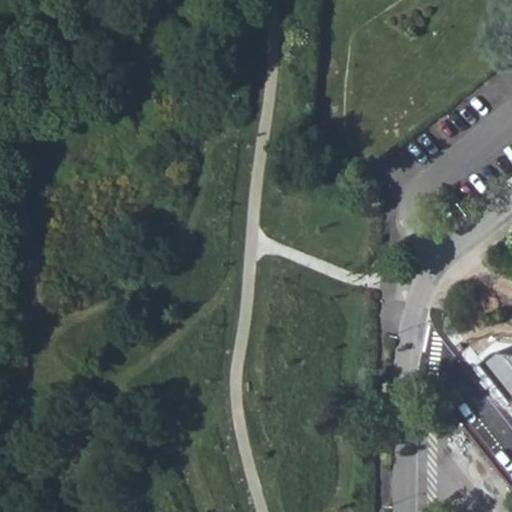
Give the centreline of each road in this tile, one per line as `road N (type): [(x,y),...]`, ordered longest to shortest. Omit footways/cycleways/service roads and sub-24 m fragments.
road 1 (residential): [(402,511),(405,318)]
road 2 (residential): [(511,452),(405,318)]
road 3 (residential): [(405,318),(412,283),(425,266),(511,197)]
